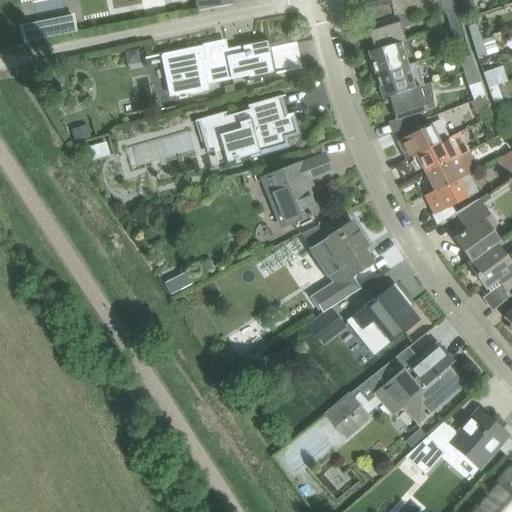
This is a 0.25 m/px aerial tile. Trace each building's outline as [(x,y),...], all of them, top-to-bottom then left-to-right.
[(231,5),(231,4),(230,0),(196,0),(197,11),(231,5)] [(377,0),(365,0),(367,6),(369,19),(371,26),(382,23),(377,0)] [(377,0),(382,23),(394,19),(389,0),(377,0)] [(389,0),(394,19),(397,18),(404,16),(406,16),(402,0),(389,0)] [(414,0),(402,0),(406,16),(417,14),(414,0)] [(414,0),(417,14),(429,11),(426,0),(414,0)] [(441,9),(438,0),(426,0),(429,11),(441,9)] [(455,0),(438,0),(441,9),(445,14),(450,27),(461,24),(457,6),(455,0)] [(72,15),(19,25),(22,42),(76,32),(72,15)] [(367,28),(374,50),(374,51),(399,43),(399,44),(405,42),(405,41),(401,30),(408,27),(404,16),(397,18),(394,19),(382,23),(371,26),(367,28)] [(450,27),(454,41),(464,38),(461,24),(450,27)] [(468,26),(472,42),(482,39),(477,24),(468,26)] [(405,42),(399,44),(399,43),(374,51),(374,50),(368,52),(375,76),(418,62),(410,39),(405,41),(405,42)] [(486,55),(482,39),(472,42),(477,58),(486,55)] [(203,46),(162,55),(168,84),(187,80),(190,95),(208,91),(207,84),(246,76),(247,80),(275,75),(268,40),(240,46),(240,48),(226,51),(225,44),(203,49),(203,46)] [(460,59),(464,73),(475,70),(470,56),(460,59)] [(383,99),(388,97),(413,89),(413,88),(419,87),(425,85),(418,62),(375,76),(383,99)] [(468,87),(480,83),(475,70),(464,73),(468,87)] [(483,73),(488,89),(497,86),(492,70),(483,73)] [(413,89),(388,97),(396,120),(392,121),(396,132),(425,120),(422,111),(426,110),(434,108),(430,85),(430,84),(425,85),(419,87),(413,88),(413,89)] [(233,85),(223,87),(225,95),(235,93),(233,85)] [(503,101),(497,86),(488,89),(494,104),(503,101)] [(223,113),(198,120),(199,123),(199,124),(205,143),(205,142),(207,149),(222,144),(227,162),(228,165),(234,163),(235,165),(239,163),(239,162),(250,159),(247,149),(255,146),(257,153),(286,145),(284,138),(297,134),(292,116),(285,118),(280,97),(246,106),(248,111),(224,117),(223,113)] [(470,102),(475,113),(485,107),(480,97),(470,102)] [(491,117),(485,107),(475,113),(480,123),(491,117)] [(406,161),(415,156),(415,155),(440,144),(440,143),(451,137),(442,119),(396,142),(406,161)] [(86,126),(70,130),(74,144),(90,139),(86,126)] [(415,156),(413,157),(414,160),(415,160),(417,165),(419,164),(424,174),(468,152),(458,133),(451,137),(440,143),(440,144),(415,155),(415,156)] [(106,143),(88,148),(91,162),(110,156),(106,143)] [(502,157),(508,167),(511,164),(511,151),(502,157)] [(477,170),(468,152),(424,174),(433,191),(434,192),(458,179),(458,180),(469,175),(477,170)] [(262,179),(281,227),(317,213),(304,181),(330,171),(324,156),(301,164),(302,165),(294,168),(293,166),(262,179)] [(502,157),(496,161),(505,178),(511,174),(511,164),(508,167),(502,157)] [(433,191),(424,196),(433,214),(433,215),(438,225),(457,213),(452,206),(478,193),(469,175),(458,180),(458,179),(434,192),(433,191)] [(467,231),(455,240),(471,263),(499,243),(490,231),(494,228),(495,224),(483,207),(492,200),(488,194),(457,213),(467,231)] [(316,227),(300,235),(309,249),(308,250),(326,279),(328,277),(333,285),(310,300),(319,314),(359,289),(351,276),(371,264),(362,249),(366,246),(351,222),(325,240),(316,227)] [(471,263),(468,265),(485,289),(498,280),(511,297),(511,296),(511,295),(511,255),(508,255),(505,258),(496,246),(499,243),(471,263)] [(188,273),(178,278),(184,289),(194,285),(188,273)] [(391,288),(351,319),(351,320),(359,331),(353,335),(371,357),(417,320),(408,309),(403,302),(406,300),(395,286),(392,289),(391,288)] [(511,295),(511,308),(503,318),(511,325),(508,328),(511,331),(511,295),(511,296),(511,295)] [(324,345),(336,335),(345,328),(343,326),(330,309),(309,326),(324,345)] [(402,406),(419,424),(463,386),(447,367),(452,362),(437,344),(408,369),(398,357),(351,398),(349,395),(326,415),(346,439),(369,419),(366,416),(381,403),(392,415),(402,406)] [(441,426),(428,438),(445,452),(444,453),(456,463),(463,455),(479,469),(508,435),(479,410),(455,438),(441,426)] [(412,451),(427,437),(419,428),(404,441),(412,451)] [(412,451),(405,457),(425,475),(444,453),(445,452),(428,438),(427,437),(412,451)] [(511,511),(511,467),(472,511),(511,511)]
